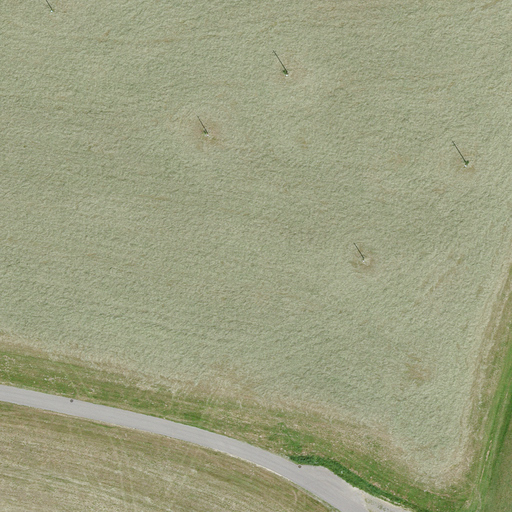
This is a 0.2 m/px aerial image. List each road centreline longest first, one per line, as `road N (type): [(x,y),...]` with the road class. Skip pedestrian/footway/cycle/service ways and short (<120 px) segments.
road 1 (unclassified): [(353,511),(298,478),(205,440),(0,395)]
road 2 (track): [(475,511),(511,391)]
